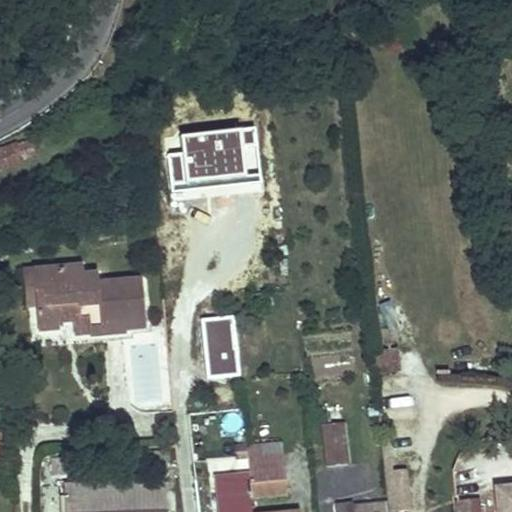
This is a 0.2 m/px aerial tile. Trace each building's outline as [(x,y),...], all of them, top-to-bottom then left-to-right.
[(247,79),(219,83),(222,101),(250,96),(247,79)] [(16,145),(0,150),(0,170),(22,162),(16,145)] [(125,329),(145,327),(141,281),(98,284),(97,275),(83,276),(82,266),(64,268),(65,282),(43,284),(44,304),(37,305),(37,330),(53,329),(59,328),(58,321),(73,320),(88,318),(90,333),(90,335),(125,332),(125,329)] [(65,282),(64,268),(33,271),(37,305),(44,304),(43,284),(65,282)] [(88,318),(73,320),(74,335),(90,333),(88,318)] [(397,349),(374,349),(374,372),(397,372),(397,349)] [(342,422),(322,424),(326,466),(347,463),(342,422)] [(282,443),(246,446),(249,482),(285,481),(282,443)] [(169,449),(148,452),(149,459),(157,458),(158,462),(172,460),(169,449)] [(81,456),(50,459),(52,475),(72,474),(71,467),(82,466),(81,456)] [(409,509),(406,470),(385,471),(388,510),(409,509)] [(511,511),(511,472),(495,474),(497,501),(498,511),(511,511)] [(242,477),(213,480),(216,511),(252,511),(251,499),(251,495),(250,493),(244,493),(242,477)] [(165,511),(165,481),(64,485),(64,511),(165,511)] [(286,495),(285,481),(249,482),(250,493),(251,495),(251,499),(286,495)] [(478,511),(477,498),(456,500),(457,511),(478,511)]
